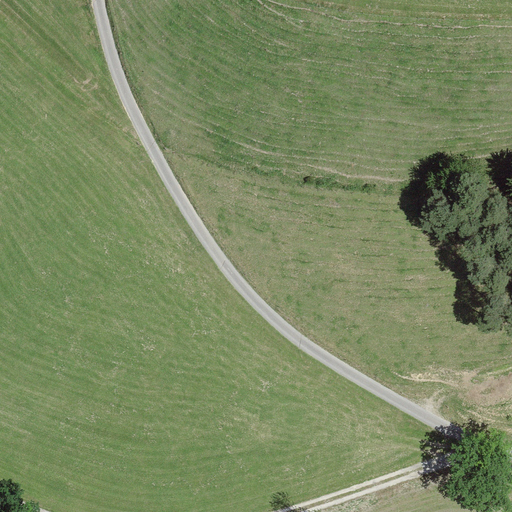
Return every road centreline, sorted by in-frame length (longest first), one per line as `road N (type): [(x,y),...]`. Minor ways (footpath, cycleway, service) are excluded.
road 1 (track): [(511,454),(332,367),(257,303),(178,200),(116,82),(101,0)]
road 2 (track): [(487,442),(290,511)]
